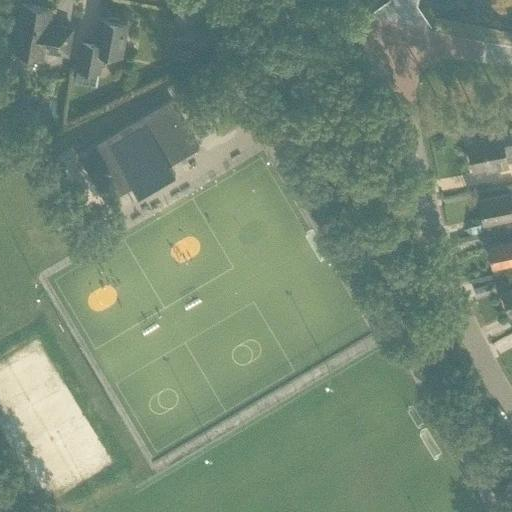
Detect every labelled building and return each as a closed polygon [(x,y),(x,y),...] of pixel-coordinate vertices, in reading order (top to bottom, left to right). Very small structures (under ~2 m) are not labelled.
[(22,3),(14,49),(43,55),(44,49),(68,54),(73,28),(49,24),(52,8),(22,3)] [(107,18),(100,17),(95,42),(82,40),(77,67),(100,72),(104,52),(122,55),(128,22),(121,21),(119,18),(110,16),(107,18)] [(171,99),(78,154),(106,202),(199,147),(171,99)] [(511,144),(504,146),(502,135),(501,129),(484,133),(485,138),(468,142),(474,169),(494,165),(494,169),(508,166),(507,161),(511,160),(511,144)] [(511,198),(511,193),(480,199),(484,223),(511,217),(511,198)] [(511,240),(489,245),(493,265),(511,260),(511,240)] [(511,288),(502,292),(511,313),(511,312),(511,288)]
